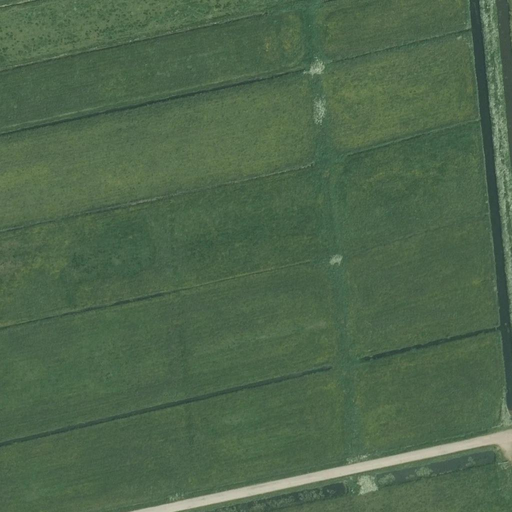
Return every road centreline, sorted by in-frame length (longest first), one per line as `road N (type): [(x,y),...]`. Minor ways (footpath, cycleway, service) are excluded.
road 1 (unclassified): [(511,434),(147,511)]
road 2 (track): [(490,0),(511,212)]
